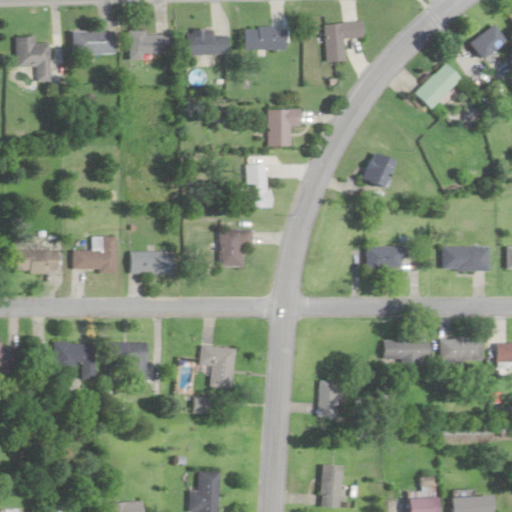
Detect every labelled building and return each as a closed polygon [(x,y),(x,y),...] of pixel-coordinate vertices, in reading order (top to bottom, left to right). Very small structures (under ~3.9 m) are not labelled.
[(511,9),(503,14),(511,32),(511,9)] [(318,24),(320,62),(340,61),(339,39),(358,38),(358,22),(318,24)] [(473,59),(500,43),(489,25),(463,41),(473,59)] [(237,50),(280,50),(280,27),(237,27),(237,50)] [(66,31),(66,54),(109,54),(109,31),(66,31)] [(208,31),(180,31),(180,54),(221,54),(221,35),(208,35),(208,31)] [(122,56),(166,56),(166,33),(122,33),(122,56)] [(45,43),(29,43),(29,36),(11,37),(12,66),(32,66),(32,82),(46,82),(45,43)] [(422,108),(453,79),(438,63),(407,93),(422,108)] [(285,146),(284,126),(295,125),(295,109),(262,109),(262,146),(285,146)] [(355,180),(376,189),(387,161),(367,153),(355,180)] [(238,208),(262,208),(262,165),(238,165),(238,208)] [(236,247),(247,247),(247,229),(214,229),(213,267),(236,267),(236,247)] [(109,272),(109,237),(85,237),(85,251),(66,251),(66,272),(109,272)] [(511,246),(503,247),(503,269),(511,268),(511,246)] [(484,271),(484,247),(438,247),(438,271),(484,271)] [(400,269),(400,248),(360,248),(360,269),(400,269)] [(51,251),(8,251),(8,273),(51,273),(51,251)] [(166,252),(124,252),(124,275),(166,275),(166,252)] [(379,340),(379,375),(415,375),(415,359),(424,359),(424,340),(379,340)] [(476,340),(437,340),(437,362),(476,362),(476,340)] [(511,364),(511,342),(490,343),(490,364),(511,364)] [(89,343),(46,343),(45,377),(89,378),(89,343)] [(124,384),(139,384),(139,343),(104,343),(104,365),(124,365),(124,384)] [(228,348),(200,347),(199,388),(227,388),(228,348)] [(315,508),(336,508),(337,466),(316,465),(315,508)] [(211,511),(212,472),(192,472),(192,492),(184,492),(183,511),(211,511)] [(430,511),(430,492),(416,492),(416,498),(401,498),(400,511),(430,511)] [(445,497),(445,511),(485,511),(486,497),(445,497)] [(135,511),(136,502),(103,503),(103,511),(135,511)]
